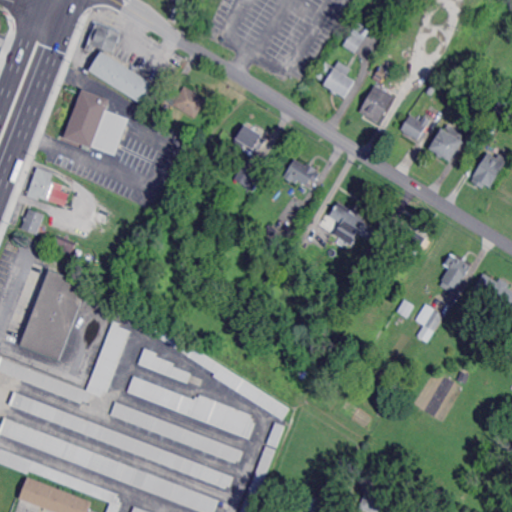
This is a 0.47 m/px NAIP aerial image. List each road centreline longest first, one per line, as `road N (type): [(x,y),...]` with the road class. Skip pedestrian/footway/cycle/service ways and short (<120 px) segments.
road 1 (residential): [(511,246),(119,0)]
road 2 (primary): [(0,197),(76,0)]
